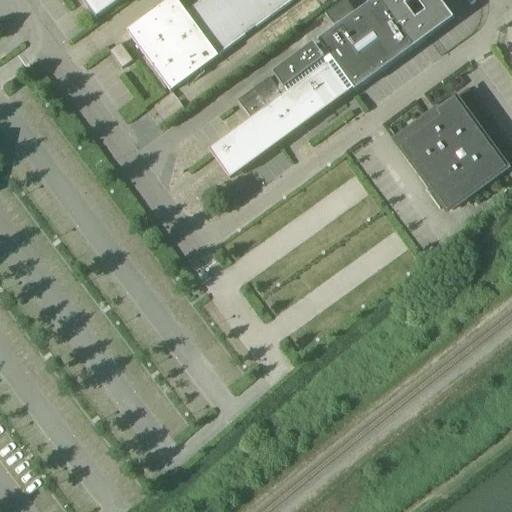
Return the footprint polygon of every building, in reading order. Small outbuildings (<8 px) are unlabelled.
[(80,0),(96,22),(125,0),(80,0)] [(218,58),(296,0),(204,0),(186,14),(175,0),(173,0),(159,11),(158,10),(157,9),(155,10),(146,16),(145,18),(146,19),(146,20),(127,34),(172,93),(219,58),(218,58)] [(210,153),(231,182),(290,139),(291,140),(455,21),(439,0),(378,0),(357,16),(346,1),(326,16),(337,31),(238,102),(253,122),(210,153)] [(133,63),(121,45),(110,54),(122,71),(133,63)] [(456,99),(437,113),(397,143),(448,213),(507,170),(456,99)]
